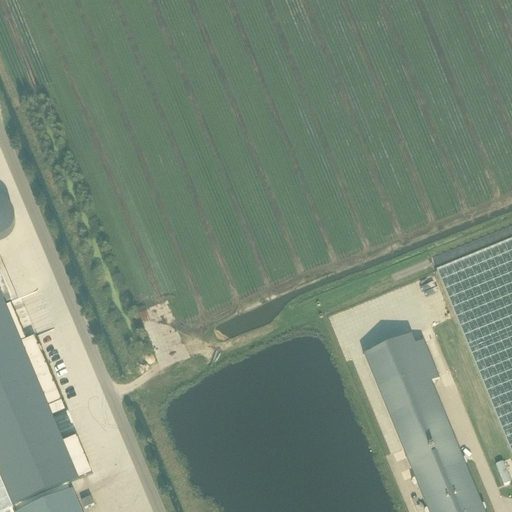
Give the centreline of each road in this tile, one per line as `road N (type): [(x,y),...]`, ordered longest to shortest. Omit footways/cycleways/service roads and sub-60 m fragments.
road 1 (unclassified): [(157,511),(0,133)]
road 2 (unknown): [(340,347),(425,313),(502,511)]
road 3 (unknown): [(340,347),(406,511)]
